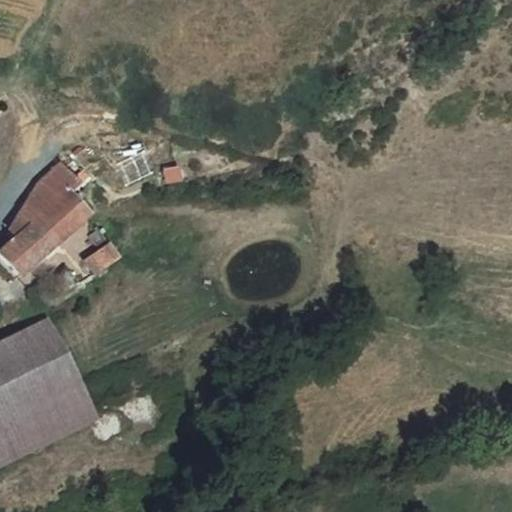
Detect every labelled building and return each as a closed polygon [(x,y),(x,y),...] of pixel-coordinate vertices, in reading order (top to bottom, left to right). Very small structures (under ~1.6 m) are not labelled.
[(101,149),(85,114),(81,116),(66,131),(77,159),(101,149)] [(51,159),(62,165),(77,159),(66,131),(58,145),(51,159)] [(76,173),(62,165),(51,159),(9,218),(15,225),(5,236),(0,242),(0,257),(16,275),(91,214),(71,186),(76,173)] [(90,275),(122,255),(109,239),(80,260),(90,275)] [(68,346),(51,318),(0,339),(0,460),(96,415),(68,346)]
